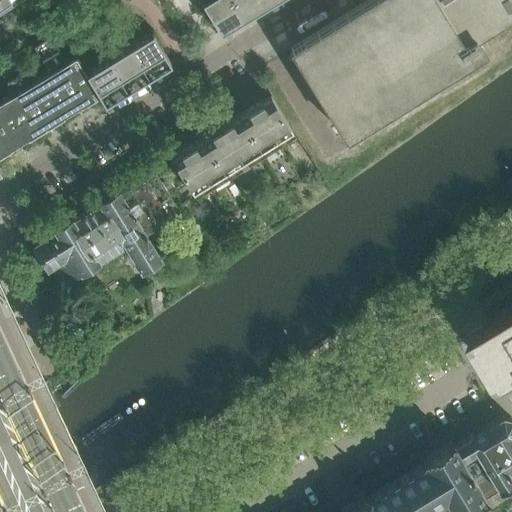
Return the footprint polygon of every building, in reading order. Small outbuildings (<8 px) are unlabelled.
[(0,0),(0,19),(29,0),(0,0)] [(200,0),(219,31),(269,0),(200,0)] [(511,15),(511,0),(367,0),(290,48),(345,136),(484,50),(476,38),(511,15)] [(151,30),(128,44),(147,75),(169,61),(151,30)] [(50,37),(42,41),(49,53),(57,66),(80,103),(97,92),(84,71),(74,55),(73,55),(69,58),(64,61),(57,48),(50,37)] [(42,41),(34,46),(41,58),(48,71),(39,76),(63,113),(80,103),(57,66),(49,53),(42,41)] [(128,44),(107,57),(126,88),(147,75),(128,44)] [(107,57),(84,71),(97,92),(103,102),(126,88),(107,57)] [(15,58),(7,63),(14,75),(22,87),(45,124),(63,113),(39,76),(29,82),(22,70),(15,58)] [(7,63),(0,66),(0,70),(6,80),(13,92),(4,98),(27,135),(45,124),(22,87),(14,75),(7,63)] [(269,95),(170,157),(174,164),(190,190),(191,192),(291,130),(269,95)] [(0,130),(10,146),(27,135),(4,98),(0,100),(0,130)] [(0,151),(10,146),(0,130),(0,151)] [(118,189),(98,201),(99,202),(72,219),(72,218),(54,229),(54,230),(33,243),(48,266),(59,282),(67,277),(67,278),(80,270),(80,271),(125,243),(140,268),(159,256),(146,234),(146,233),(145,231),(165,218),(167,220),(176,215),(174,212),(179,209),(173,201),(190,190),(174,164),(157,175),(154,169),(118,190),(118,189)] [(511,305),(473,329),(482,344),(502,377),(511,370),(511,305)] [(84,314),(67,326),(74,336),(91,325),(84,314)] [(0,367),(0,442),(54,405),(54,404),(55,404),(51,395),(49,392),(44,381),(35,362),(13,359),(0,367)] [(361,492),(354,496),(355,504),(354,504),(349,507),(340,511),(420,511),(430,506),(434,511),(463,511),(485,499),(501,490),(511,483),(511,418),(511,417),(501,415),(454,444),(451,440),(420,459),(423,463),(368,495),(361,492)] [(0,503),(76,451),(77,449),(74,444),(73,443),(0,494),(0,503)] [(87,511),(99,504),(94,496),(88,500),(86,496),(62,511),(87,511)]
